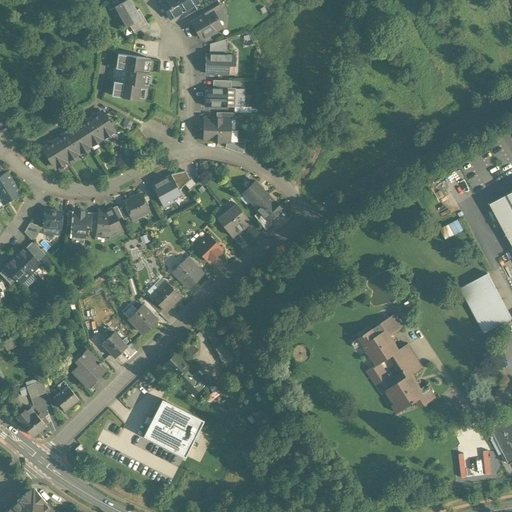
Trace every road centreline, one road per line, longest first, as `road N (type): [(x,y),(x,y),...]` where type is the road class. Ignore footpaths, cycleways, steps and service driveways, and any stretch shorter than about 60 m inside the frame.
road 1 (residential): [(305,224),(202,300),(42,460)]
road 2 (residential): [(511,99),(305,224)]
road 3 (track): [(292,198),(344,88),(363,0)]
road 4 (residential): [(188,153),(111,188),(43,183)]
road 5 (residential): [(305,224),(292,198),(246,162),(188,153)]
